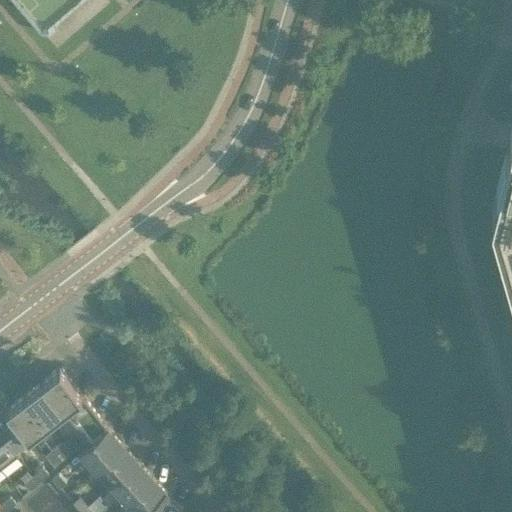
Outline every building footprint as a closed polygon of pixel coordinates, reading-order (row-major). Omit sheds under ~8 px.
[(511,141),(510,151),(497,203),(511,257),(511,141)] [(89,442),(107,426),(59,364),(41,378),(69,414),(68,415),(89,442)] [(51,428),(68,415),(69,414),(41,378),(24,391),(46,420),(45,420),(51,428)] [(29,433),(45,420),(46,420),(24,391),(7,405),(29,433)] [(13,445),(29,433),(7,405),(0,410),(0,430),(12,446),(13,445)] [(97,468),(123,444),(107,426),(89,442),(81,450),(97,468)] [(13,445),(12,446),(0,430),(0,465),(1,467),(19,453),(13,445)] [(71,451),(80,442),(74,436),(65,444),(71,451)] [(61,459),(71,451),(65,444),(55,453),(61,459)] [(111,483),(137,459),(123,444),(97,468),(111,483)] [(126,498),(152,475),(137,459),(111,483),(126,498)] [(39,480),(48,472),(42,466),(33,474),(39,480)] [(59,487),(65,481),(57,472),(50,478),(59,487)] [(30,489),(39,480),(33,474),(24,483),(30,489)] [(138,511),(140,511),(165,490),(152,475),(126,498),(138,511)] [(176,511),(182,507),(165,490),(140,511),(176,511)] [(7,510),(17,501),(11,495),(1,503),(7,510)] [(81,511),(87,504),(79,495),(72,501),(81,511)]
